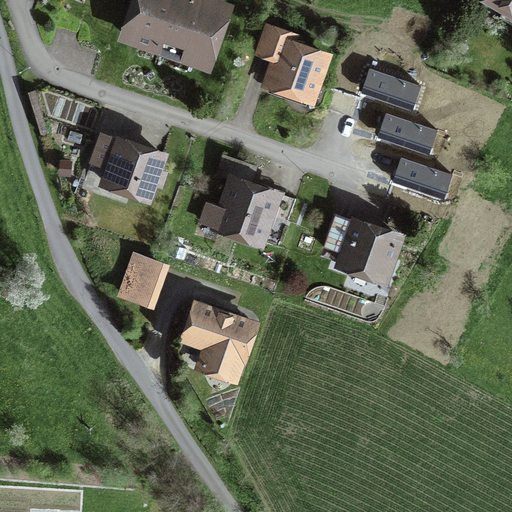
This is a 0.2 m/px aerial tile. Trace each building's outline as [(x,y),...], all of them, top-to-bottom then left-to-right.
[(142,38),(160,44),(159,46),(174,52),(175,49),(192,55),(191,57),(209,64),(228,8),(205,0),(135,0),(124,34),(141,40),(142,38)] [(511,0),(490,0),(505,9),(501,17),(511,23),(511,0)] [(295,95),(298,94),(311,98),(326,55),(293,44),(296,35),(267,25),(258,53),(276,60),(268,83),(281,88),(282,91),(295,95)] [(420,87),(370,70),(362,94),(412,110),(420,87)] [(436,130),(387,114),(379,138),(428,154),(436,130)] [(148,197),(153,182),(160,185),(164,172),(157,169),(162,154),(161,154),(120,140),(105,182),(131,191),(148,197)] [(452,175),(402,159),(394,183),(444,199),(452,175)] [(217,226),(260,241),(276,194),(234,179),(224,207),(217,226)] [(203,221),(217,226),(224,207),(210,202),(203,221)] [(354,220),(336,214),(321,256),(339,263),(354,220)] [(384,279),(399,236),(354,220),(339,263),(384,279)] [(149,302),(163,265),(134,255),(121,292),(149,302)] [(206,349),(201,364),(235,375),(252,323),(198,304),(187,337),(203,343),(206,349)]
